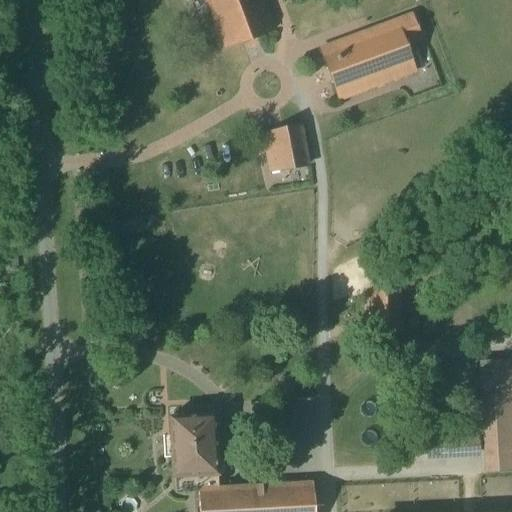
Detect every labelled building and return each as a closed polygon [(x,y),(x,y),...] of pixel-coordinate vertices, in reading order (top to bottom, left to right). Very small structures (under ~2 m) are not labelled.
[(264,0),(204,0),(226,49),(276,30),(264,0)] [(411,16),(323,48),(342,101),(415,74),(405,46),(420,40),(411,16)] [(301,127),(263,136),(271,172),(309,164),(301,127)] [(400,282),(368,284),(370,339),(403,338),(400,282)] [(511,362),(480,364),(485,472),(511,470),(511,362)] [(199,476),(218,475),(215,415),(170,418),(173,477),(199,476)] [(218,487),(218,475),(199,476),(200,511),(313,511),(312,482),(218,487)]
